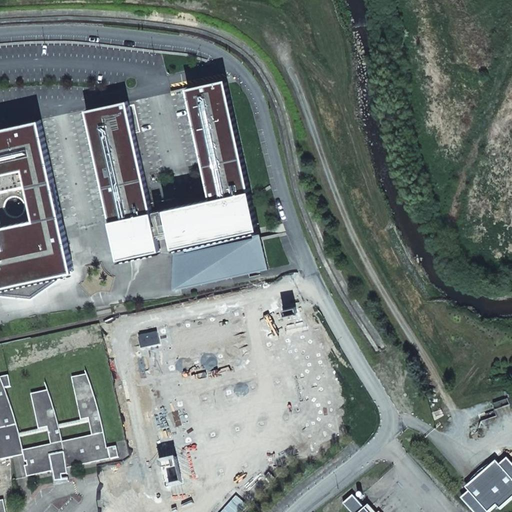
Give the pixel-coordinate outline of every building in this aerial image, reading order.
[(226,78),(188,87),(212,198),(201,201),(172,207),(172,208),(171,208),(178,245),(180,244),(180,245),(183,245),(184,250),(177,252),(176,289),(204,283),(233,277),(233,275),(253,271),(253,272),(268,269),(259,232),(253,233),(252,230),(239,232),(234,210),(253,199),(226,78)] [(128,100),(86,109),(116,247),(158,238),(128,100)] [(0,281),(3,296),(34,299),(74,270),(41,119),(0,128),(0,281)] [(259,228),(253,199),(234,210),(239,232),(252,230),(259,228)] [(52,444),(23,448),(24,455),(25,462),(27,461),(28,466),(25,466),(28,477),(53,472),(62,470),(59,466),(66,465),(67,469),(119,457),(117,446),(108,448),(106,437),(104,428),(100,413),(97,402),(94,391),(88,374),(72,378),(82,420),(89,419),(93,435),(63,442),(60,428),(56,414),(52,399),(49,390),(32,394),(39,429),(48,427),(52,444)] [(12,451),(23,448),(22,439),(20,432),(16,420),(14,414),(11,405),(8,399),(3,390),(12,387),(9,375),(0,377),(0,511),(6,511),(4,500),(0,500),(0,460),(13,458),(12,451)] [(23,448),(12,451),(13,458),(24,455),(23,448)] [(499,465),(492,465),(470,484),(470,491),(466,495),(465,502),(473,511),(489,511),(497,506),(500,510),(511,499),(511,463),(511,462),(504,462),(499,465)] [(62,470),(53,472),(56,485),(70,482),(67,469),(66,465),(59,466),(62,470)] [(354,496),(344,504),(351,511),(360,503),(354,496)]
